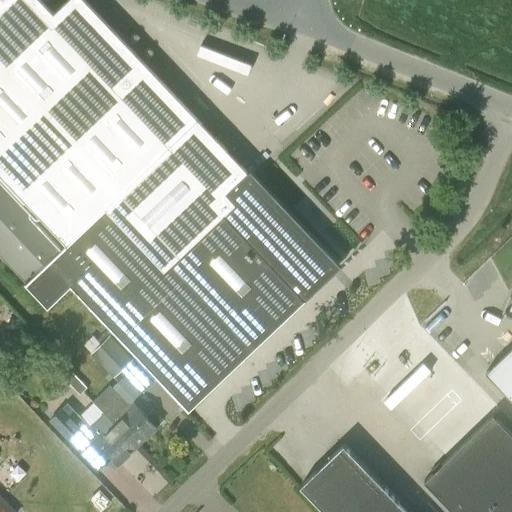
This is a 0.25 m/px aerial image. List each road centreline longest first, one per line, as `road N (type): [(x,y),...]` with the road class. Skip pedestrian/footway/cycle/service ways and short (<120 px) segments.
road 1 (unclassified): [(168,511),(477,205),(511,124)]
road 2 (unclassified): [(511,111),(300,24)]
